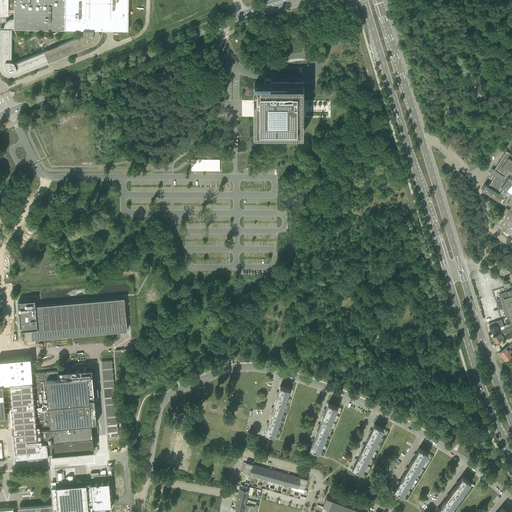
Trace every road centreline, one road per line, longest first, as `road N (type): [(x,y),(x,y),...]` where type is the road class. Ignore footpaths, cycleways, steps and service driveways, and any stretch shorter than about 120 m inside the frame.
road 1 (residential): [(145,478),(163,399),(223,371),(258,368),(375,408),(466,462),(511,501)]
road 2 (secondary): [(363,0),(447,273)]
road 3 (tertiary): [(10,111),(270,6)]
road 4 (secondary): [(460,268),(379,0)]
road 5 (secondary): [(447,273),(511,453)]
road 6 (track): [(48,177),(3,245),(0,342)]
road 7 (secondary): [(511,422),(460,268)]
road 8 (residential): [(316,484),(319,475),(238,451),(227,493)]
